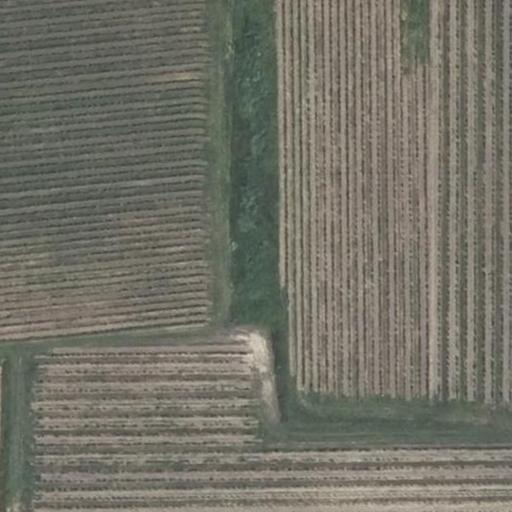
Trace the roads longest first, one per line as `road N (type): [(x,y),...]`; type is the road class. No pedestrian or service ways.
road 1 (track): [(240,0),(246,312),(236,329),(0,354)]
road 2 (track): [(18,352),(13,511)]
